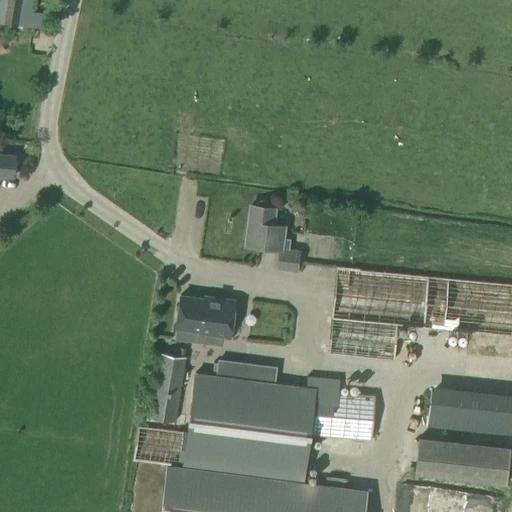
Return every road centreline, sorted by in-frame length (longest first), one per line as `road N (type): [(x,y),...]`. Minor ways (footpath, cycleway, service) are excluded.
road 1 (unclassified): [(305,290),(181,271),(187,222),(158,185),(46,163)]
road 2 (unclassified): [(46,163),(73,0)]
